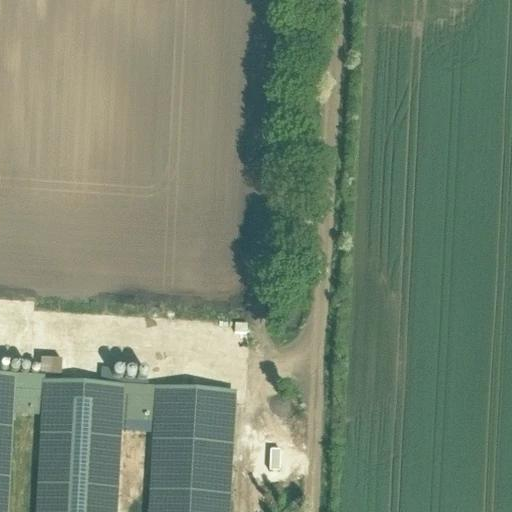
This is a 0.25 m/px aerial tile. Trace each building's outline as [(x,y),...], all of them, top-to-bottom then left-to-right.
[(39,359),(36,374),(57,378),(60,363),(39,359)] [(11,380),(0,379),(0,511),(3,511),(9,413),(11,380)] [(41,381),(11,380),(9,413),(40,414),(41,381)] [(125,385),(41,381),(40,414),(34,511),(117,511),(123,413),(125,385)] [(152,386),(125,385),(123,413),(152,414),(152,386)] [(229,511),(236,390),(152,386),(152,414),(146,511),(229,511)]
